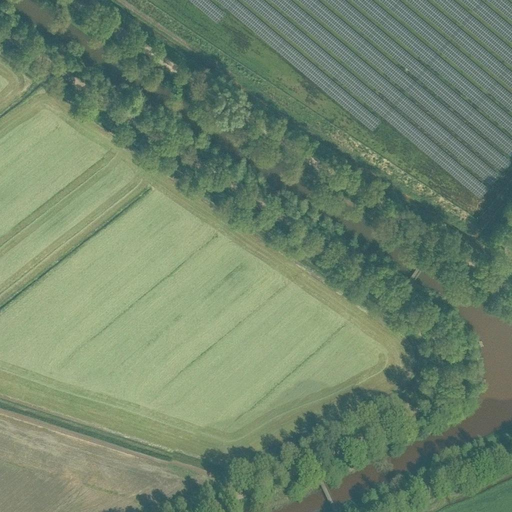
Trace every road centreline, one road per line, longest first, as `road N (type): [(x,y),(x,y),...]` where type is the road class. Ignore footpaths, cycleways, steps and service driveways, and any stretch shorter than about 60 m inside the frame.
road 1 (track): [(511,288),(74,0)]
road 2 (track): [(0,28),(399,297)]
road 3 (track): [(399,297),(432,329),(435,386),(408,415),(311,462)]
